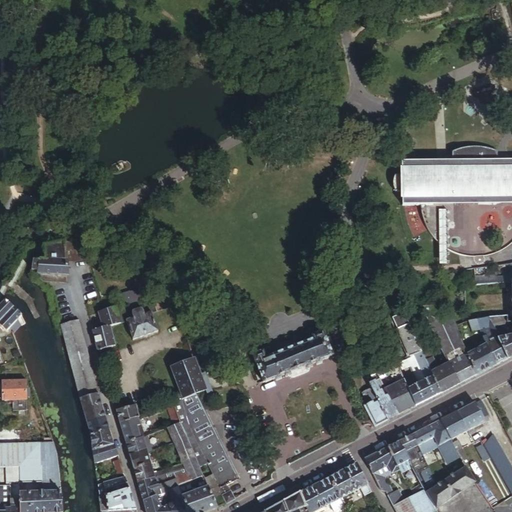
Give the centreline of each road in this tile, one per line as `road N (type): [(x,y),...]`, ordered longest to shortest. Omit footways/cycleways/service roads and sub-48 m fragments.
road 1 (residential): [(138,511),(72,274)]
road 2 (tertiary): [(354,452),(511,370)]
road 3 (tertiary): [(237,511),(354,452)]
